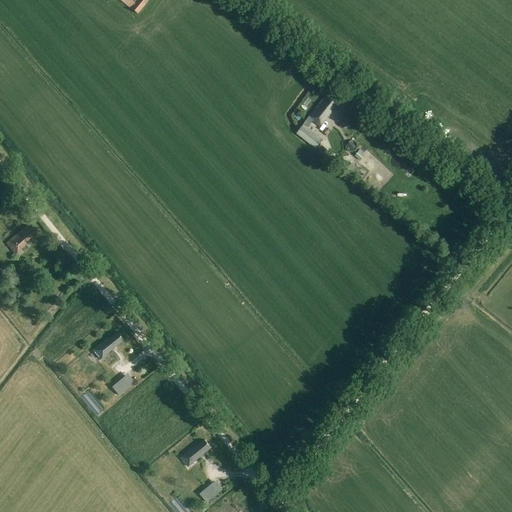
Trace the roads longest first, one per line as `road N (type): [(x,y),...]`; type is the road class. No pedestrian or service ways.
road 1 (track): [(0,166),(273,499)]
road 2 (track): [(511,193),(502,217),(273,499)]
road 3 (unclassified): [(511,211),(247,0)]
